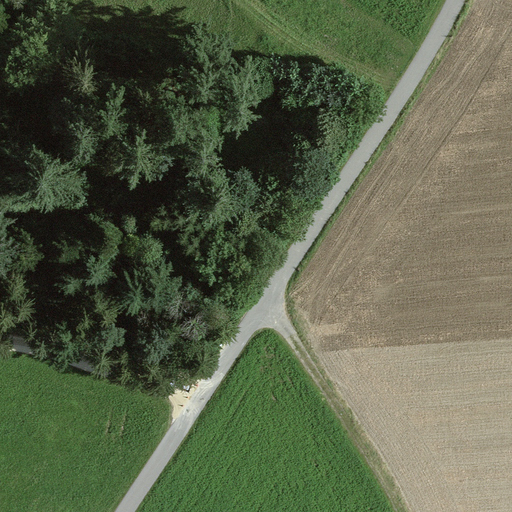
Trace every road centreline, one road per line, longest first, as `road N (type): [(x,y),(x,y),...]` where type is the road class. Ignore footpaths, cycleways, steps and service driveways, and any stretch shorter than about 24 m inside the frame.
road 1 (unclassified): [(455,0),(404,90),(124,511)]
road 2 (track): [(0,352),(199,399)]
